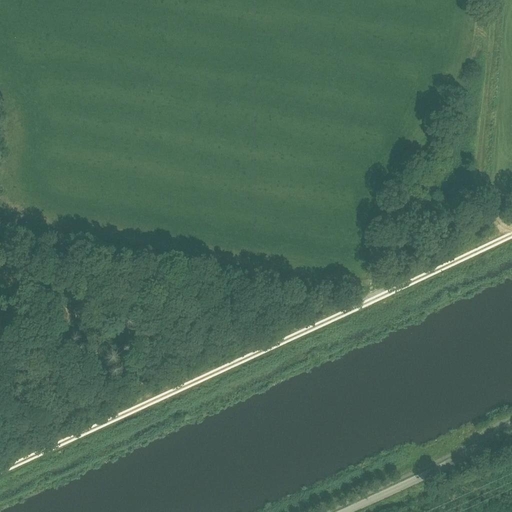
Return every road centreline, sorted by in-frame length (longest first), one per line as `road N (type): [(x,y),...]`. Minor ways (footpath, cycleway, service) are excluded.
road 1 (track): [(0,469),(511,233)]
road 2 (unclassified): [(345,511),(511,425)]
